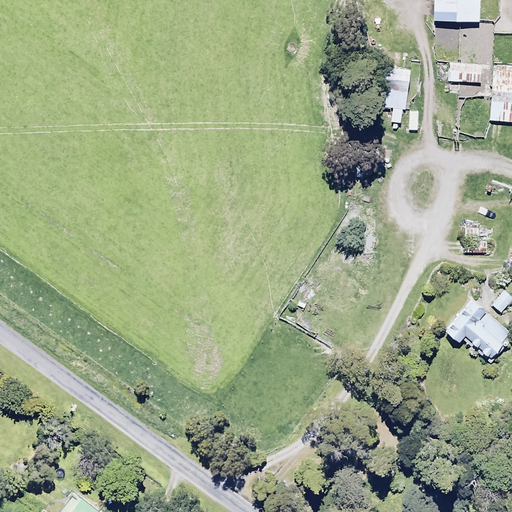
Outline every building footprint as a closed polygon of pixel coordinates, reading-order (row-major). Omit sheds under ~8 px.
[(480,0),(434,0),(435,22),(480,23),(480,0)] [(481,65),(449,63),(448,81),(480,83),(481,65)] [(511,66),(494,65),(490,121),(511,122),(511,66)] [(393,108),(392,122),(401,122),(402,108),(406,109),(409,71),(390,69),(387,107),(393,108)] [(490,230),(465,227),(463,251),(487,254),(490,230)] [(385,237),(373,230),(366,244),(378,250),(385,237)] [(511,298),(511,297),(504,291),(491,304),(500,312),(511,298)] [(509,333),(472,300),(445,330),(459,342),(465,336),(491,359),(503,346),(500,343),(509,333)] [(100,511),(82,498),(71,511),(100,511)]
